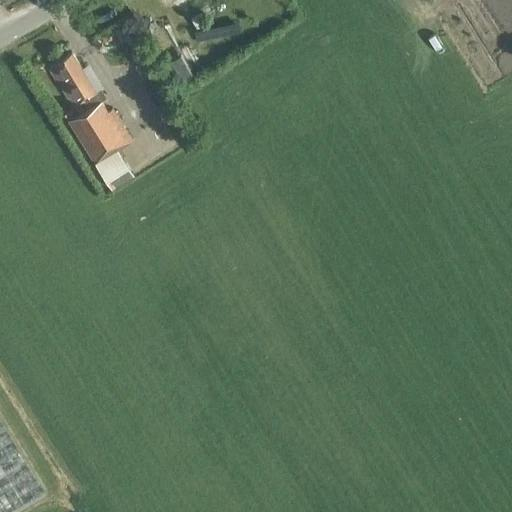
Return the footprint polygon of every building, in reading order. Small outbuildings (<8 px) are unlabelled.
[(216,17),(228,13),(223,0),(211,5),(216,17)] [(203,41),(217,32),(203,12),(189,22),(203,41)] [(72,53),(48,68),(68,100),(69,99),(79,115),(68,122),(97,165),(133,142),(113,109),(108,112),(72,53)] [(171,61),(183,82),(193,76),(181,55),(171,61)] [(123,159),(101,172),(112,190),(134,176),(123,159)] [(0,418),(0,511),(13,511),(45,493),(0,418)] [(102,511),(91,486),(34,511),(102,511)]
